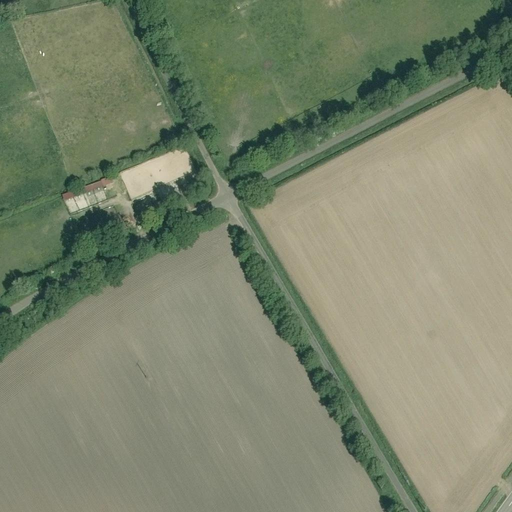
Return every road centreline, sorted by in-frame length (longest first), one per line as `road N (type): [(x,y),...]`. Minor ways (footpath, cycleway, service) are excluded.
road 1 (residential): [(222,195),(412,511)]
road 2 (residential): [(511,44),(222,195)]
road 3 (residential): [(222,195),(0,313)]
road 4 (residential): [(132,0),(222,195)]
